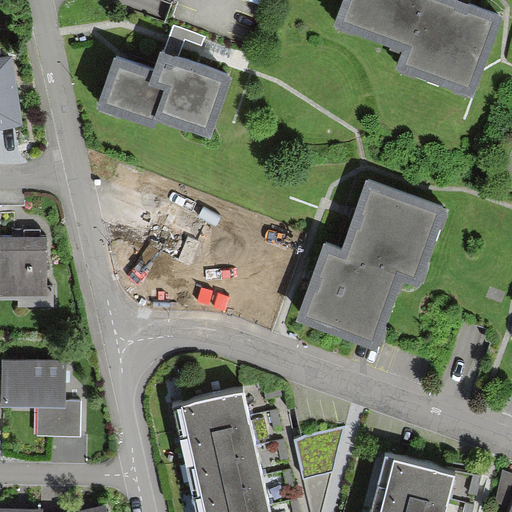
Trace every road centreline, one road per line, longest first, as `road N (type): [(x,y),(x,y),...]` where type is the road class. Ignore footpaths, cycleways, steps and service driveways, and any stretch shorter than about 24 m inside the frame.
road 1 (residential): [(117,343),(221,338),(511,437)]
road 2 (residential): [(77,173),(39,0)]
road 3 (residential): [(117,343),(77,173)]
road 4 (residential): [(138,474),(0,472)]
road 5 (residential): [(138,474),(117,343)]
